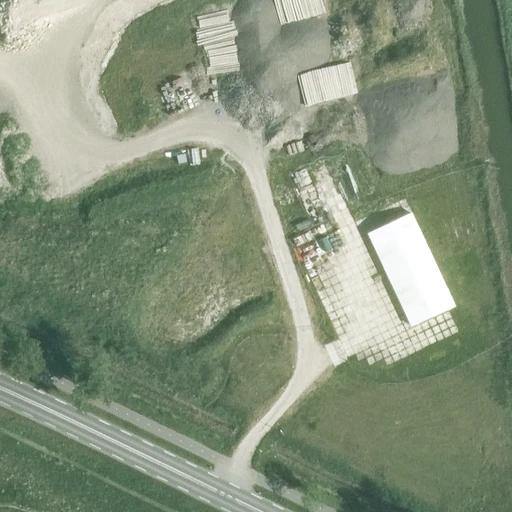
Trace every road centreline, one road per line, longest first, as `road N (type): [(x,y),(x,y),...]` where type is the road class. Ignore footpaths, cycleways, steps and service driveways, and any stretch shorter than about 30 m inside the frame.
road 1 (primary): [(167,336),(140,213),(98,129),(69,42)]
road 2 (primary): [(33,64),(103,225),(167,336)]
road 3 (primary): [(260,511),(0,389)]
road 4 (primary): [(336,511),(247,430),(167,336)]
